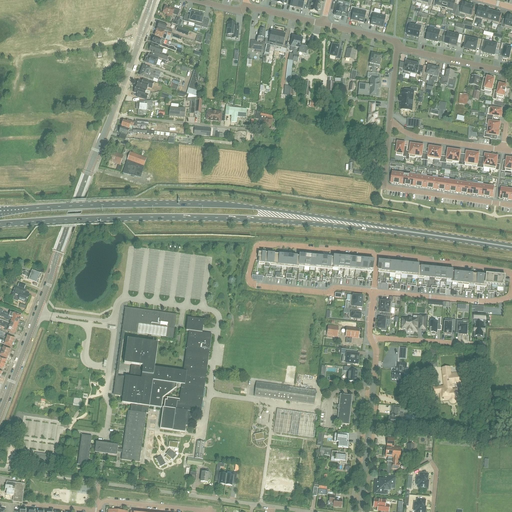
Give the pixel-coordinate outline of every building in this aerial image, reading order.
[(297,0),(296,8),(302,10),(304,3),(306,4),(307,0),(297,0)] [(308,0),(308,4),(311,4),(310,11),(317,13),(318,9),(320,10),(321,6),(319,5),(320,1),(316,0),(308,0)] [(443,0),(441,8),(447,10),(450,0),(449,0),(443,0)] [(450,0),(447,10),(448,9),(453,10),(452,13),(455,14),(457,8),(454,7),(455,2),(455,1),(450,0)] [(343,6),(344,2),(338,1),(336,10),(335,10),(334,15),(335,15),(334,16),(335,16),(335,17),(340,18),(340,17),(341,18),(342,13),(347,14),(349,7),(343,6)] [(465,17),(466,15),(468,5),(463,4),(461,9),(458,8),(457,14),(460,15),(460,14),(465,16),(465,17)] [(474,7),(468,5),(466,15),(471,16),(474,7)] [(163,13),(172,16),(172,14),(178,16),(180,10),(176,9),(172,8),(171,9),(165,6),(163,13)] [(351,21),(357,22),(360,9),(351,7),(350,13),(353,14),(351,21)] [(482,20),(485,10),(479,8),(476,18),(482,20)] [(360,9),(357,22),(363,23),(365,17),(368,18),(369,11),(360,9)] [(482,19),(488,20),(490,12),(490,11),(485,10),(482,20),(482,19)] [(189,19),(184,18),(183,21),(195,24),(194,25),(197,14),(196,13),(197,13),(192,11),(192,12),(191,12),(190,15),(189,19)] [(370,25),(377,27),(380,15),(380,14),(371,12),(369,18),(372,19),(370,25)] [(199,14),(197,14),(194,25),(207,29),(208,26),(205,25),(206,22),(202,21),(203,19),(204,15),(203,15),(203,14),(199,13),(199,14)] [(496,13),(492,24),(498,26),(501,15),(496,13)] [(385,16),(380,15),(377,27),(383,28),(384,22),(387,22),(389,16),(385,15),(385,16)] [(504,28),(510,30),(511,21),(511,17),(508,16),(508,17),(507,16),(506,22),(503,21),(501,27),(504,28)] [(175,21),(172,20),(171,24),(177,26),(180,18),(176,17),(175,21)] [(217,33),(216,39),(216,45),(222,46),(223,30),(220,30),(221,24),(221,20),(214,19),(213,33),(217,33)] [(407,22),(406,28),(409,29),(408,34),(407,36),(413,37),(416,24),(415,27),(410,25),(410,23),(407,22)] [(157,28),(165,31),(170,33),(171,30),(166,28),(167,26),(159,23),(157,28)] [(227,35),(232,35),(232,38),(238,39),(239,27),(235,27),(236,24),(228,23),(227,35)] [(416,24),(413,37),(419,38),(419,37),(420,32),(423,33),(425,26),(416,24)] [(188,35),(189,32),(177,27),(176,31),(188,35)] [(432,41),(435,29),(434,30),(429,28),(429,30),(425,29),(425,33),(428,34),(426,40),(432,41)] [(265,31),(260,29),(258,37),(261,38),(259,42),(251,41),(251,49),(264,50),(264,43),(263,43),(265,31)] [(435,29),(432,41),(438,43),(439,36),(442,37),(444,31),(435,29)] [(173,34),(170,33),(165,31),(164,32),(157,30),(155,35),(155,36),(165,40),(167,35),(179,40),(180,37),(173,34)] [(445,44),(451,45),(454,34),(448,32),(445,31),(442,43),(445,43),(445,44)] [(265,40),(265,44),(275,47),(278,33),(271,32),(270,39),(266,38),(265,40)] [(278,33),(275,47),(282,48),(285,35),(278,33)] [(459,35),(454,34),(451,45),(457,46),(458,43),(458,41),(461,42),(463,36),(459,35)] [(152,41),(152,43),(167,49),(175,52),(176,49),(174,49),(175,48),(171,46),(170,46),(164,44),(165,40),(155,36),(155,38),(153,38),(153,39),(153,38),(152,41)] [(290,46),(291,47),(290,51),(293,51),(292,54),(289,54),(288,59),(293,60),(294,53),(295,48),(297,38),(292,36),(290,46)] [(464,49),(470,50),(472,38),(467,37),(464,36),(462,42),(465,43),(464,49)] [(293,60),(297,61),(299,53),(302,54),(302,55),(305,57),(308,55),(307,52),(306,51),(307,47),(301,46),(302,39),(297,38),(295,48),(294,53),(293,60)] [(473,38),(472,38),(470,50),(476,51),(477,46),(480,46),(481,40),(478,39),(478,41),(472,40),(473,38)] [(483,53),(489,54),(491,44),(485,43),(486,41),(483,40),(481,47),(484,47),(483,53)] [(505,44),(502,43),(500,50),(504,50),(502,55),(502,57),(503,58),(506,59),(507,58),(509,59),(511,48),(505,47),(505,44)] [(491,44),(489,54),(494,56),(496,50),(499,51),(500,44),(497,44),(497,45),(491,44)] [(149,51),(152,52),(151,56),(167,61),(171,62),(172,60),(168,58),(168,57),(162,55),(164,49),(163,49),(151,45),(149,51)] [(338,51),(338,49),(339,47),(338,46),(339,46),(335,45),(335,46),(332,45),(331,48),(330,48),(329,52),(330,52),(330,56),(335,57),(335,59),(340,60),(342,52),(339,52),(338,51)] [(345,58),(353,60),(356,51),(347,49),(345,58)] [(372,71),(372,73),(375,73),(376,68),(379,68),(382,56),(377,55),(373,71),(372,71)] [(144,62),(145,63),(155,67),(156,65),(159,66),(161,61),(158,60),(158,59),(148,56),(147,59),(146,59),(145,59),(144,62)] [(410,75),(413,63),(406,62),(404,72),(406,72),(406,74),(410,75)] [(419,65),(413,63),(410,75),(410,76),(411,73),(420,76),(420,73),(417,72),(419,65)] [(142,71),(159,78),(160,76),(155,74),(156,71),(143,67),(142,67),(141,69),(142,70),(142,71)] [(437,83),(440,69),(434,68),(431,83),(430,85),(433,86),(434,82),(437,83)] [(448,85),(455,86),(456,80),(453,79),(454,72),(447,70),(445,78),(446,78),(445,81),(444,85),(448,86),(448,85)] [(159,78),(142,71),(141,73),(140,73),(139,75),(140,76),(153,81),(154,79),(158,80),(159,78)] [(194,71),(188,88),(197,91),(199,72),(194,71)] [(379,83),(379,79),(380,77),(378,77),(374,77),(374,73),(375,73),(372,73),(367,72),(367,78),(371,78),(370,85),(359,84),(358,95),(369,96),(376,97),(378,97),(379,89),(380,89),(380,88),(380,84),(379,83)] [(475,90),(478,91),(479,86),(478,86),(478,85),(480,78),(472,76),(470,85),(476,86),(475,90)] [(491,78),(487,77),(486,85),(482,84),(481,90),(485,91),(491,92),(494,79),(491,79),(491,78)] [(143,79),(142,82),(138,81),(138,83),(137,83),(136,85),(136,86),(136,87),(147,90),(148,87),(152,89),(154,83),(143,79)] [(495,91),(493,99),(496,100),(497,97),(503,98),(505,92),(505,93),(506,89),(505,89),(506,86),(503,85),(503,84),(500,84),(499,84),(498,91),(495,91)] [(147,91),(147,90),(136,87),(135,88),(134,90),(134,91),(134,93),(137,94),(136,97),(146,100),(148,95),(145,94),(146,91),(147,91)] [(401,98),(400,98),(400,97),(399,102),(401,102),(400,110),(412,111),(414,92),(417,92),(417,88),(411,88),(411,91),(402,90),(401,98)] [(467,105),(467,100),(468,95),(462,94),(462,99),(459,99),(459,104),(467,105)] [(190,102),(190,107),(195,108),(196,97),(187,98),(187,102),(190,102)] [(142,116),(142,113),(146,114),(146,110),(150,110),(151,101),(138,102),(139,104),(136,104),(136,109),(138,110),(138,112),(139,112),(139,113),(139,115),(142,116)] [(374,111),(374,108),(375,104),(369,103),(367,123),(377,124),(378,124),(379,123),(379,122),(379,121),(379,120),(378,119),(377,118),(377,112),(374,112),(374,111)] [(231,118),(231,122),(236,123),(237,117),(246,117),(247,109),(238,108),(237,112),(232,111),(232,110),(229,110),(229,106),(226,106),(225,115),(232,115),(231,117),(231,118)] [(170,108),(169,116),(184,117),(185,109),(170,108)] [(487,118),(493,119),(493,116),(501,117),(502,113),(501,113),(502,110),(496,109),(496,108),(493,108),(493,109),(489,108),(488,115),(487,115),(487,118)] [(207,120),(220,121),(221,113),(208,111),(207,120)] [(259,120),(264,121),(263,124),(265,126),(268,127),(271,126),(273,116),(257,112),(256,119),(259,120)] [(488,124),(487,128),(499,130),(499,127),(500,127),(500,123),(492,122),(493,119),(487,118),(486,124),(488,124)] [(148,126),(148,122),(135,121),(134,123),(127,121),(126,122),(123,121),(121,126),(129,129),(130,126),(133,127),(137,127),(137,125),(148,126)] [(194,135),(196,135),(210,136),(211,129),(195,128),(194,135)] [(498,132),(499,130),(487,128),(486,134),(484,134),(484,137),(490,138),(490,135),(498,136),(499,132),(498,132)] [(406,157),(407,151),(404,151),(404,146),(405,143),(398,142),(397,148),(396,148),(396,151),(397,152),(396,155),(403,156),(402,157),(406,157)] [(415,144),(412,144),(411,144),(410,152),(407,151),(406,157),(405,160),(409,160),(409,157),(415,158),(417,145),(415,145),(415,144)] [(423,146),(417,145),(415,158),(416,157),(421,158),(421,160),(424,160),(425,154),(422,153),(423,146)] [(425,154),(424,160),(428,161),(428,159),(434,160),(436,148),(430,147),(428,154),(425,154)] [(443,163),(444,157),(441,156),(442,149),(436,148),(434,160),(440,160),(440,162),(443,163)] [(447,163),(452,163),(454,151),(448,150),(447,157),(444,157),(443,163),(447,163)] [(460,151),(454,151),(452,163),(453,164),(453,162),(458,163),(458,165),(462,165),(462,159),(459,159),(460,151)] [(120,165),(123,156),(113,152),(110,161),(120,165)] [(130,152),(127,160),(123,173),(141,177),(144,166),(147,158),(130,152)] [(465,165),(471,166),(473,153),(467,152),(466,160),(462,159),(462,165),(465,166),(465,165)] [(480,168),(481,162),(478,162),(479,154),(473,153),(471,166),(477,167),(477,168),(480,168)] [(490,169),(491,156),(485,155),(484,162),(481,162),(480,168),(484,169),(484,168),(490,169)] [(491,156),(490,169),(495,170),(499,171),(500,165),(497,164),(498,157),(491,156)] [(511,172),(511,166),(511,158),(507,158),(506,166),(503,165),(502,171),(505,172),(505,171),(511,172)] [(368,170),(376,171),(377,161),(368,161),(368,166),(364,166),(364,170),(368,170)] [(24,271),(23,273),(39,279),(41,275),(32,271),(31,274),(24,271)] [(38,284),(39,279),(23,273),(22,275),(29,278),(28,280),(34,282),(33,284),(36,286),(37,284),(38,284)] [(499,276),(498,287),(503,288),(504,282),(505,282),(506,276),(499,276)] [(18,302),(19,300),(26,303),(29,295),(25,294),(27,290),(14,286),(11,296),(14,297),(13,300),(18,302)] [(380,303),(380,307),(392,308),(393,297),(390,297),(389,302),(381,301),(381,303),(380,303)] [(363,306),(363,302),(350,301),(349,306),(349,309),(355,310),(355,307),(357,307),(362,308),(362,306),(363,306)] [(380,313),(381,313),(386,313),(386,316),(392,317),(393,314),(391,314),(392,308),(380,307),(379,311),(380,311),(380,313)] [(147,342),(128,339),(124,364),(133,365),(132,377),(125,377),(125,378),(117,377),(115,395),(123,396),(122,403),(131,404),(130,411),(128,411),(122,450),(117,449),(118,445),(96,442),(95,446),(90,445),(92,436),(82,435),(77,465),(87,466),(90,448),(95,449),(94,453),(117,456),(117,452),(122,453),(121,460),(139,462),(146,414),(148,414),(149,406),(161,408),(163,398),(176,388),(177,384),(182,385),(180,399),(167,397),(167,400),(165,400),(164,407),(163,407),(160,429),(185,432),(186,425),(190,426),(192,412),(201,413),(212,335),(202,333),(204,321),(188,318),(186,331),(189,331),(183,372),(155,368),(158,344),(150,343),(151,335),(166,337),(166,338),(170,338),(173,338),(175,324),(176,315),(169,314),(127,308),(124,331),(135,333),(137,334),(137,333),(149,335),(147,342)] [(349,309),(348,309),(347,313),(349,313),(348,318),(356,319),(356,320),(361,320),(362,317),(361,316),(361,314),(360,314),(355,313),(355,310),(349,309)] [(19,320),(21,316),(10,312),(10,313),(9,313),(9,314),(2,312),(2,313),(7,315),(7,316),(19,320)] [(476,323),(476,327),(475,331),(475,336),(477,336),(481,336),(483,336),(483,332),(485,332),(485,328),(484,327),(485,323),(478,323),(479,319),(483,319),(483,315),(484,315),(474,314),(474,323),(476,323)] [(19,320),(7,316),(6,318),(11,320),(11,322),(10,323),(15,325),(15,324),(18,325),(19,320)] [(379,319),(378,329),(382,329),(382,330),(386,331),(387,326),(385,326),(386,319),(390,320),(391,317),(385,316),(384,319),(379,319)] [(420,329),(425,329),(426,316),(421,316),(421,319),(408,318),(408,319),(403,319),(402,330),(408,330),(408,332),(412,332),(412,331),(417,332),(418,323),(420,323),(420,329)] [(437,333),(437,331),(437,326),(441,326),(441,319),(438,318),(438,320),(431,320),(430,333),(431,333),(431,334),(435,335),(435,333),(437,333)] [(15,325),(10,323),(10,324),(0,320),(0,323),(16,330),(17,326),(18,325),(15,324),(15,325)] [(452,326),(455,327),(456,320),(450,320),(450,323),(445,322),(444,334),(448,334),(448,335),(451,335),(451,334),(452,334),(452,331),(452,326)] [(457,321),(456,327),(460,327),(459,334),(459,335),(467,335),(467,334),(468,334),(468,330),(467,330),(468,324),(462,324),(462,321),(457,321)] [(7,331),(14,334),(16,330),(0,323),(0,326),(8,329),(7,331)] [(337,337),(339,327),(328,326),(327,336),(337,337)] [(347,337),(352,337),(358,338),(359,329),(347,328),(346,337),(347,337)] [(4,345),(12,348),(13,343),(0,337),(0,340),(2,341),(1,343),(4,344),(4,345)] [(436,351),(429,348),(427,354),(433,357),(436,351)] [(358,362),(359,355),(351,354),(352,350),(341,349),(341,354),(347,355),(346,363),(355,364),(355,361),(358,362)] [(0,355),(7,359),(9,354),(0,350),(0,353),(1,354),(0,355)] [(403,381),(403,380),(403,376),(404,376),(405,369),(406,369),(406,368),(407,364),(397,363),(397,368),(397,369),(396,369),(396,371),(397,371),(397,372),(393,371),(393,372),(392,379),(392,380),(393,380),(397,380),(397,382),(402,382),(402,381),(403,381)] [(355,371),(356,368),(349,367),(349,371),(348,381),(356,382),(357,371),(355,371)] [(451,383),(461,382),(460,373),(450,374),(450,367),(442,368),(444,387),(437,387),(438,392),(440,392),(441,400),(443,400),(444,400),(450,399),(450,400),(450,401),(451,402),(452,403),(453,403),(454,403),(455,402),(456,402),(456,401),(456,400),(456,396),(457,395),(456,394),(455,390),(452,390),(451,383)] [(316,390),(289,387),(256,382),(255,396),(314,404),(316,390)] [(340,394),(339,406),(337,423),(349,424),(352,395),(340,394)] [(400,426),(401,418),(400,418),(400,419),(399,419),(400,407),(393,407),(393,414),(391,413),(391,417),(389,417),(389,425),(400,426)] [(277,410),(274,432),(274,433),(314,438),(317,415),(277,410)] [(263,433),(254,435),(255,441),(264,439),(263,433)] [(349,434),(339,433),(337,433),(337,442),(338,442),(338,447),(347,448),(347,449),(348,449),(348,443),(347,442),(347,434),(349,434)] [(393,458),(394,447),(393,447),(394,439),(388,438),(387,446),(386,446),(385,457),(393,458)] [(205,442),(197,441),(195,458),(203,459),(205,442)] [(399,463),(398,463),(398,458),(400,458),(401,448),(394,447),(393,458),(392,469),(399,469),(399,463)] [(167,455),(165,457),(169,461),(172,459),(173,460),(177,456),(170,449),(166,454),(167,455)] [(334,460),(340,461),(340,463),(346,464),(347,453),(332,452),(331,457),(335,458),(334,460)] [(161,456),(156,459),(160,467),(166,464),(161,456)] [(202,467),(203,460),(188,458),(187,465),(202,467)] [(216,468),(215,478),(219,478),(218,484),(225,485),(227,475),(222,474),(223,471),(220,471),(220,468),(216,468)] [(227,475),(225,485),(232,486),(233,480),(236,481),(237,473),(231,472),(231,475),(227,475)] [(427,484),(428,474),(420,473),(419,477),(417,476),(416,485),(418,485),(418,488),(428,489),(428,485),(428,484),(427,484)] [(380,482),(376,481),(375,493),(386,494),(386,490),(389,490),(390,484),(394,484),(395,478),(384,477),(384,481),(380,480),(380,482)] [(24,484),(15,483),(7,482),(6,486),(5,486),(5,491),(7,491),(6,495),(13,496),(13,502),(12,501),(12,502),(22,503),(25,483),(24,483),(24,484)] [(335,497),(330,496),(329,502),(334,502),(333,507),(337,508),(337,506),(341,506),(342,506),(343,502),(342,502),(342,500),(334,499),(335,497)] [(425,510),(424,510),(425,500),(417,499),(417,503),(414,502),(414,511),(416,511),(415,511),(425,511),(425,510)] [(377,510),(380,511),(388,511),(389,506),(385,505),(385,501),(374,500),(373,507),(378,507),(377,510)]
